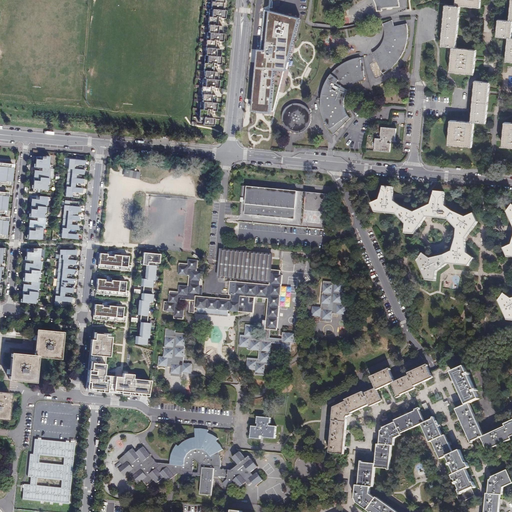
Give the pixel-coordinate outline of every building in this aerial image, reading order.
[(215,0),(215,1),(212,1),(211,9),(213,10),(212,17),(208,17),(207,25),(209,25),(208,33),(211,33),(210,41),(207,41),(206,56),(208,56),(208,64),(204,63),(203,72),(205,72),(204,80),(205,80),(205,86),(201,86),(201,95),(202,95),(201,103),(203,103),(203,109),(200,109),(198,122),(203,123),(203,125),(213,126),(214,119),(208,118),(209,109),(212,109),(212,111),(216,111),(217,103),(211,102),(212,95),(211,95),(212,87),(214,87),(214,88),(219,89),(220,80),(214,79),(215,72),(214,72),(214,64),(216,64),(216,65),(221,66),(222,58),(215,57),(216,49),(215,49),(216,40),(219,40),(219,42),(223,42),(223,34),(218,33),(219,26),(217,26),(218,16),(222,16),(221,18),(225,18),(226,10),(223,10),(223,3),(224,2),(224,0),(215,0)] [(370,0),(371,1),(374,7),(375,12),(379,12),(379,10),(397,7),(396,0),(370,0)] [(478,0),(452,0),(452,6),(458,6),(477,8),(478,0)] [(452,6),(443,5),(439,46),(450,48),(454,48),(458,6),(452,6)] [(271,10),(267,50),(261,49),(254,110),(273,112),(284,69),(287,69),(300,18),(271,10)] [(390,18),(381,23),(382,27),(382,34),(379,42),(375,48),(370,51),(380,72),(387,68),(394,62),(399,54),(403,46),(405,38),(405,29),(404,22),(391,25),(390,18)] [(508,21),(496,20),(495,35),(505,36),(510,37),(511,22),(508,21)] [(505,36),(502,62),(511,62),(511,36),(510,37),(505,36)] [(454,48),(450,48),(448,72),(472,75),(475,50),(454,48)] [(359,65),(358,56),(352,57),(345,60),(338,64),(330,69),(324,77),(321,86),(319,98),(320,109),(322,119),(327,127),(332,133),(348,117),(345,113),(342,107),(341,101),(343,95),(345,88),(350,84),(356,80),(362,78),(361,65),(359,65)] [(488,82),(473,80),(469,122),(472,122),(484,124),(488,82)] [(279,114),(279,119),(282,126),(286,129),(289,131),(294,132),(299,131),(303,128),(307,124),(308,122),(309,117),(308,112),(305,107),(303,105),(298,103),(293,102),(288,103),(284,106),(281,110),(279,114)] [(469,122),(448,120),(445,146),(470,148),(472,122),(469,122)] [(511,123),(503,122),(501,147),(511,148),(511,123)] [(394,127),(379,126),(378,135),(373,135),(372,150),(388,151),(389,138),(393,139),(394,127)] [(49,169),(50,157),(41,157),(41,160),(36,160),(35,168),(43,169),(43,172),(34,171),(34,179),(40,179),(39,182),(34,182),(33,189),(47,190),(47,185),(49,185),(50,169),(49,169)] [(86,161),(69,160),(65,198),(79,199),(79,195),(77,195),(77,194),(81,194),(84,189),(80,188),(80,186),(78,186),(78,185),(82,185),(85,180),(81,179),(81,177),(79,176),(79,175),(83,175),(85,171),(82,170),(82,168),(80,167),(80,166),(84,166),(86,161)] [(9,162),(0,161),(0,182),(7,183),(7,180),(10,180),(11,166),(8,166),(9,162)] [(140,178),(140,171),(124,169),(123,176),(140,178)] [(296,187),(247,183),(246,201),(245,211),(293,215),(296,187)] [(378,196),(369,201),(373,210),(394,211),(399,203),(393,198),(391,184),(382,183),(378,196)] [(433,187),(429,201),(421,205),(424,213),(445,217),(451,208),(444,203),(443,188),(433,187)] [(48,198),(39,197),(39,200),(32,200),(32,208),(37,208),(37,210),(31,210),(30,218),(37,218),(37,221),(29,221),(29,228),(34,228),(34,231),(29,231),(28,240),(45,240),(46,236),(43,236),(43,229),(45,229),(45,219),(44,219),(44,214),(46,214),(46,208),(47,208),(48,198)] [(79,202),(65,201),(61,239),(78,241),(77,235),(73,234),(73,233),(76,234),(76,231),(79,231),(78,226),(74,226),(74,224),(76,224),(77,222),(80,222),(79,217),(75,216),(75,215),(78,215),(78,212),(81,213),(80,207),(76,207),(76,206),(79,206),(79,202)] [(404,220),(403,230),(413,231),(424,213),(421,205),(413,209),(399,203),(394,211),(404,220)] [(511,297),(510,298),(503,293),(497,300),(506,320),(511,320),(511,203),(505,211),(511,224),(511,239),(511,244),(502,248),(507,257),(511,257),(511,297)] [(472,209),(464,214),(451,208),(445,217),(454,228),(454,235),(465,236),(476,219),(472,209)] [(473,255),(466,250),(465,236),(454,235),(451,248),(442,253),(446,263),(467,265),(473,255)] [(40,261),(41,249),(33,248),(32,253),(27,252),(26,261),(33,262),(33,264),(25,263),(25,271),(31,272),(30,274),(25,273),(24,281),(31,282),(31,285),(23,284),(22,292),(28,292),(28,295),(23,295),(21,302),(35,304),(36,298),(37,298),(39,283),(38,282),(38,278),(40,278),(41,262),(40,261)] [(75,256),(77,251),(60,250),(54,306),(69,307),(69,304),(66,304),(67,302),(71,303),(73,298),(70,297),(70,295),(67,295),(67,293),(72,294),(74,289),(71,288),(71,285),(69,284),(69,283),(73,284),(75,278),(72,278),(72,276),(69,275),(69,274),(73,275),(76,269),(72,269),(72,266),(70,266),(70,265),(75,265),(76,260),(73,260),(73,257),(71,257),(71,256),(75,256)] [(157,251),(140,250),(139,263),(143,263),(142,277),(138,277),(138,284),(142,284),(141,291),(139,291),(139,298),(137,298),(136,313),(140,313),(138,334),(135,334),(134,342),(147,342),(147,335),(149,335),(150,320),(146,320),(148,299),(151,299),(152,292),(149,291),(150,278),(152,278),(154,261),(156,261),(157,251)] [(424,279),(434,280),(435,271),(446,263),(442,253),(428,255),(422,250),(415,259),(424,279)] [(272,255),(221,251),(220,264),(219,276),(231,278),(270,281),(271,269),(272,257),(272,255)] [(96,254),(95,268),(128,270),(128,265),(125,265),(126,256),(111,255),(111,257),(104,256),(104,254),(96,254)] [(183,319),(184,308),(180,308),(181,300),(191,300),(189,313),(194,313),(194,311),(197,312),(197,313),(228,316),(229,311),(254,313),(255,298),(268,299),(265,339),(255,338),(256,325),(246,324),(245,335),(241,335),(240,347),(249,347),(249,350),(260,351),(259,359),(248,358),(247,369),(256,370),(256,374),(265,375),(265,364),(270,365),(272,343),(282,344),(281,352),(291,353),(292,342),(296,342),(297,334),(283,333),(283,338),(270,337),(271,330),(277,330),(282,275),(280,275),(281,270),(278,270),(271,269),(270,281),(231,278),(230,282),(228,282),(227,295),(231,295),(231,299),(199,296),(201,272),(197,271),(198,260),(188,260),(188,264),(180,264),(179,275),(189,276),(188,287),(179,286),(179,293),(170,292),(169,302),(165,302),(164,311),(175,312),(174,319),(183,319)] [(94,279),(93,294),(126,296),(127,291),(123,291),(124,282),(109,280),(109,282),(102,282),(102,280),(94,279)] [(345,283),(324,281),(322,307),(313,306),(312,316),(321,316),(321,321),(332,322),(333,313),(346,314),(347,305),(343,304),(345,283)] [(92,305),(91,319),(124,322),(124,317),(121,316),(122,307),(107,306),(107,308),(100,307),(100,305),(92,305)] [(62,330),(37,328),(35,354),(37,354),(60,357),(62,330)] [(176,330),(166,329),(164,356),(159,356),(159,365),(172,367),(172,375),(183,376),(183,372),(192,373),(193,364),(184,363),(186,334),(176,333),(176,330)] [(103,375),(104,367),(105,357),(109,357),(111,337),(106,336),(106,335),(94,334),(93,340),(89,340),(88,355),(91,355),(90,370),(87,370),(86,382),(88,382),(88,388),(93,389),(101,389),(101,392),(105,392),(106,390),(114,390),(115,376),(103,375)] [(37,354),(35,354),(12,352),(10,377),(34,380),(37,354)] [(467,374),(464,366),(451,372),(466,405),(455,410),(471,442),(481,438),(487,451),(511,440),(510,437),(511,436),(511,420),(504,424),(505,427),(484,437),(468,404),(479,399),(476,392),(477,391),(476,389),(475,390),(468,375),(470,374),(469,373),(467,374)] [(419,386),(437,379),(432,368),(411,376),(412,379),(398,385),(393,372),(375,380),(379,390),(369,394),(368,392),(347,401),(349,405),(337,410),(335,453),(348,454),(349,420),(356,417),(355,412),(373,405),(374,408),(386,404),(381,391),(396,386),(401,398),(420,390),(419,386)] [(132,371),(121,370),(120,391),(127,391),(128,389),(147,390),(149,377),(131,375),(132,371)] [(18,383),(9,382),(9,390),(17,391),(17,388),(18,383)] [(10,392),(0,391),(0,416),(8,418),(10,392)] [(511,485),(511,475),(510,470),(501,474),(493,478),(491,495),(488,494),(486,509),(486,511),(399,511),(379,498),(377,499),(372,495),(373,488),(375,488),(377,468),(390,469),(390,471),(391,471),(394,447),(396,447),(397,439),(404,436),(403,434),(411,430),(423,425),(432,443),(434,442),(442,460),(450,457),(458,475),(471,469),(472,468),(471,465),(470,466),(463,452),(456,455),(447,436),(445,437),(437,418),(436,418),(436,420),(427,424),(420,411),(421,410),(421,409),(418,410),(418,412),(403,418),(397,421),(397,423),(386,429),(382,427),(381,430),(382,431),(381,445),(379,445),(377,465),(366,464),(366,462),(363,462),(360,486),(357,485),(356,499),(354,500),(355,503),(357,502),(371,511),(501,511),(502,510),(503,496),(505,496),(506,489),(511,485)] [(272,415),(259,414),(258,420),(260,420),(259,423),(253,423),(252,435),(262,436),(262,433),(265,433),(265,434),(276,435),(277,423),(270,422),(270,420),(271,420),(272,415)] [(171,462),(157,460),(144,444),(137,450),(134,446),(120,457),(124,463),(120,467),(126,474),(131,469),(134,473),(133,474),(139,481),(144,478),(148,482),(155,477),(158,481),(165,475),(169,479),(171,477),(179,471),(182,471),(183,468),(194,469),(194,464),(193,463),(195,461),(194,460),(195,459),(194,458),(195,456),(201,459),(200,470),(199,473),(203,473),(202,491),(213,492),(215,473),(221,474),(223,476),(225,479),(224,480),(227,484),(229,483),(233,488),(239,482),(241,485),(248,479),(251,482),(254,479),(257,483),(264,477),(258,470),(255,473),(252,469),(259,463),(250,453),(247,455),(241,448),(234,454),(240,461),(233,467),(222,466),(222,459),(221,455),(221,452),(219,449),(224,446),(222,440),(217,438),(218,436),(216,433),(213,431),(209,430),(210,427),(205,426),(201,426),(196,426),(196,435),(193,435),(190,436),(188,437),(185,438),(182,441),(180,443),(178,442),(176,444),(175,447),(173,451),(172,456),(171,462)] [(75,444),(34,439),(33,454),(30,454),(28,477),(31,477),(30,485),(23,485),(22,500),(68,504),(75,444)] [(455,490),(462,504),(477,497),(474,491),(477,490),(480,488),(471,469),(458,475),(453,477),(459,488),(455,490)]
